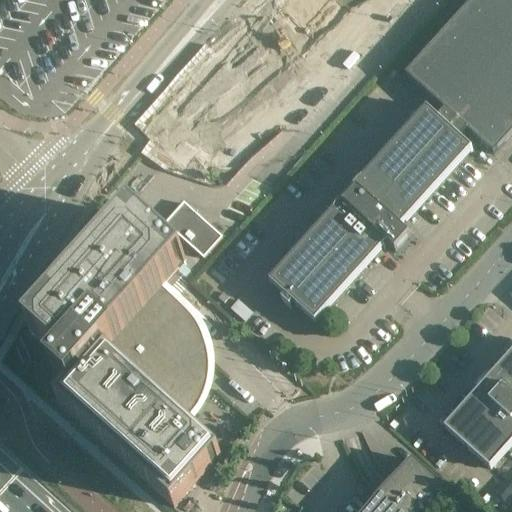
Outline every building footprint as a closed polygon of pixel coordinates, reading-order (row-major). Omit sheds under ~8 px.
[(494,155),(511,135),(511,0),(474,0),(406,76),(446,112),(438,120),(427,110),(413,125),(400,140),(387,154),(374,169),(361,183),(348,198),(335,212),(322,226),(309,241),(296,255),(283,270),(270,284),(285,298),(282,302),(290,310),(294,306),(315,326),(329,311),(342,296),(355,282),(368,268),(381,253),(388,245),(397,253),(403,247),(411,238),(402,230),(407,224),(420,210),(433,195),(446,181),(459,166),(473,151),(461,140),(468,132),(494,155)] [(204,260),(223,239),(185,205),(166,226),(204,260)] [(64,365),(54,376),(70,391),(58,405),(175,509),(222,457),(186,425),(196,413),(202,405),(207,393),(209,385),(210,378),(210,370),(210,365),(209,356),(207,350),(205,342),(208,342),(208,341),(188,342),(187,340),(187,337),(188,337),(189,336),(190,335),(191,334),(192,333),(192,331),(193,329),(193,328),(192,327),(191,325),(191,324),(190,323),(189,322),(188,322),(186,322),(185,321),(184,321),(182,317),(179,309),(177,307),(176,304),(174,301),(172,299),(170,296),(167,294),(164,291),(179,274),(180,273),(177,271),(183,265),(185,267),(188,265),(135,218),(134,219),(30,335),(64,365)] [(511,356),(510,358),(497,372),(484,387),(471,401),(458,416),(445,431),(491,472),(504,457),(511,448),(511,356)] [(426,511),(445,491),(413,461),(367,511),(426,511)]
